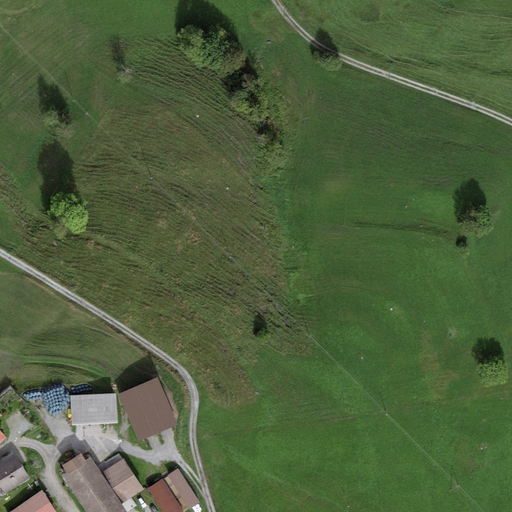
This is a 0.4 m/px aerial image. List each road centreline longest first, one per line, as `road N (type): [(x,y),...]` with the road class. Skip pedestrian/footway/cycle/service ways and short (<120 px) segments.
road 1 (track): [(0,252),(186,374),(212,511)]
road 2 (track): [(281,0),(327,55),(511,123)]
road 3 (track): [(206,493),(177,460),(66,441),(52,474),(75,511)]
